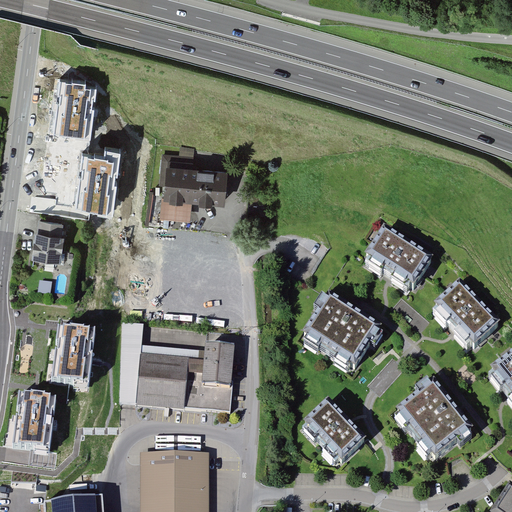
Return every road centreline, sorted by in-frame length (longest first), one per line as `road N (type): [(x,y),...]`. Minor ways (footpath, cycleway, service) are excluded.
road 1 (motorway): [(9,0),(283,70),(511,143)]
road 2 (motorway): [(511,112),(128,0)]
road 3 (residential): [(500,473),(456,500),(424,507),(350,494),(246,493)]
road 4 (tertiary): [(4,249),(37,0)]
road 5 (track): [(511,40),(352,20),(270,0)]
road 6 (residential): [(244,260),(250,445)]
road 7 (residential): [(114,482),(122,445),(143,429),(223,434),(250,445)]
